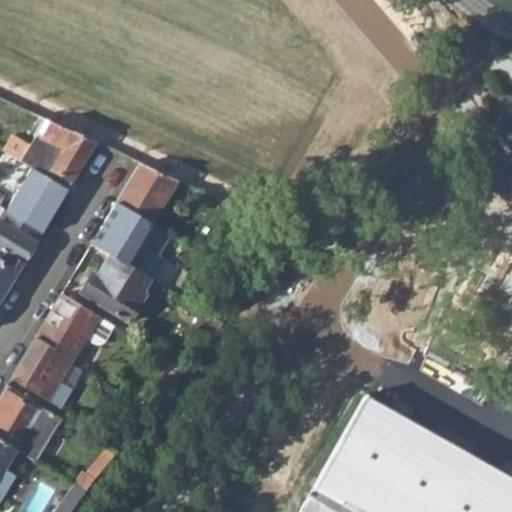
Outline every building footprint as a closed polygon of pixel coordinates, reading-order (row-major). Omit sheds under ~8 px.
[(492,137),(511,148),(511,113),(511,112),(511,102),(507,97),(500,98),(495,102),(494,109),(499,115),(492,137)] [(5,153),(19,161),(25,165),(31,168),(65,189),(93,142),(43,119),(28,145),(10,135),(1,151),(5,153)] [(20,173),(25,165),(19,161),(5,153),(0,161),(20,173)] [(511,206),(511,178),(483,162),(471,185),(511,206)] [(117,198),(152,218),(175,181),(138,164),(117,198)] [(65,189),(31,168),(10,201),(0,195),(0,206),(3,208),(40,230),(65,189)] [(110,253),(131,266),(140,251),(136,248),(152,218),(117,198),(91,242),(110,253)] [(0,246),(22,261),(40,230),(3,208),(0,212),(0,246)] [(0,297),(22,261),(0,246),(0,297)] [(79,292),(127,320),(144,294),(142,292),(146,286),(159,293),(162,286),(131,266),(110,253),(97,275),(91,271),(79,292)] [(34,339),(71,360),(97,316),(60,294),(34,339)] [(10,378),(42,397),(58,406),(80,370),(69,363),(71,360),(34,339),(10,378)] [(166,376),(175,384),(187,370),(175,364),(166,376)] [(0,438),(15,448),(37,461),(64,419),(6,384),(0,394),(0,438)] [(511,511),(511,480),(370,397),(313,490),(350,511),(511,511)] [(111,437),(118,443),(129,429),(122,423),(111,437)] [(3,468),(15,448),(0,438),(0,496),(13,475),(3,468)] [(55,511),(70,511),(85,491),(73,484),(55,511)] [(350,511),(313,490),(300,511),(350,511)]
